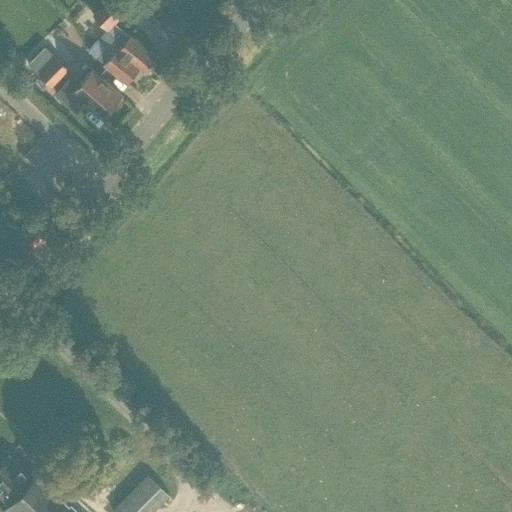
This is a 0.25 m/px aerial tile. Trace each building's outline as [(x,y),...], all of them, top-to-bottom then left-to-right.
[(132,5),(127,0),(107,0),(94,13),(109,28),(132,5)] [(88,34),(80,18),(67,25),(75,41),(88,34)] [(156,56),(130,33),(126,38),(119,31),(98,56),(102,60),(126,81),(139,66),(143,70),(156,56)] [(51,84),(67,68),(56,57),(40,73),(51,84)] [(81,79),(74,73),(56,92),(75,109),(85,99),(102,115),(121,95),(92,68),(81,79)] [(158,109),(174,80),(163,74),(147,102),(158,109)] [(120,392),(127,399),(131,394),(125,388),(120,392)] [(8,454),(0,463),(0,483),(4,487),(0,491),(0,494),(9,503),(2,510),(4,511),(25,511),(57,477),(44,464),(32,477),(8,454)] [(116,511),(149,511),(169,493),(148,473),(113,509),(116,511)] [(55,492),(40,508),(43,511),(79,511),(71,504),(69,505),(55,492)]
